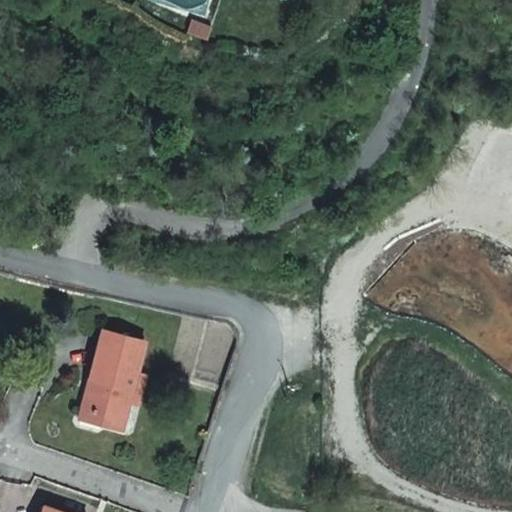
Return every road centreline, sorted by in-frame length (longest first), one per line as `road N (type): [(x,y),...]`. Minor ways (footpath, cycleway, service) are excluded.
road 1 (residential): [(202,511),(256,366),(263,331),(257,319),(245,307),(0,253)]
road 2 (residential): [(184,511),(0,447)]
